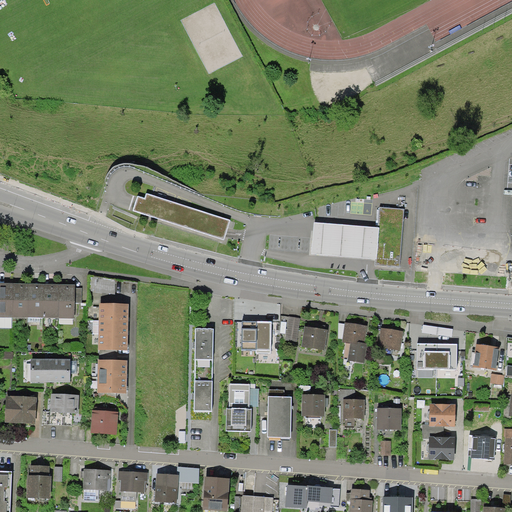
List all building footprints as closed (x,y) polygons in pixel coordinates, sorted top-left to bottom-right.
[(145,198),(138,196),(135,205),(133,211),(224,239),(226,233),(230,220),(146,194),(145,198)] [(405,209),(379,207),(377,227),(380,228),(377,259),(375,259),(375,265),(399,267),(405,209)] [(377,227),(314,222),(311,254),(375,259),(377,259),(380,228),(377,227)] [(5,283),(0,283),(0,316),(12,317),(13,283),(5,283)] [(21,283),(13,283),(12,317),(28,318),(29,284),(21,283)] [(36,284),(29,284),(28,318),(40,318),(43,318),(44,284),(36,284)] [(52,284),(44,284),(43,318),(59,318),(60,284),(52,284)] [(68,284),(60,284),(59,318),(73,318),(75,318),(75,302),(75,288),(75,284),(68,284)] [(129,304),(99,303),(99,320),(128,321),(128,312),(129,304)] [(0,327),(12,328),(12,317),(0,316),(0,327)] [(300,318),(289,316),(284,344),(296,346),(300,318)] [(128,321),(99,320),(98,334),(128,335),(128,327),(128,321)] [(256,350),(257,321),(250,321),(242,321),(241,349),(256,350)] [(264,321),(257,321),(256,350),(271,350),(272,322),(264,321)] [(355,324),(345,322),(345,324),(342,339),(342,342),(346,342),(350,343),(348,358),(347,360),(364,363),(367,343),(364,343),(367,326),(355,324)] [(438,327),(423,325),(422,332),(437,335),(438,327)] [(316,328),(305,326),(302,347),(324,350),(328,330),(316,328)] [(391,329),(381,327),(378,346),(400,350),(403,331),(391,329)] [(453,329),(438,327),(437,335),(452,337),(453,329)] [(214,329),(195,329),(195,344),(195,360),(213,360),(214,329)] [(128,335),(98,334),(98,349),(128,350),(128,341),(128,335)] [(437,369),(437,343),(427,343),(417,343),(417,369),(437,369)] [(447,344),(437,343),(437,369),(457,370),(457,344),(447,344)] [(488,346),(476,344),(475,352),(475,354),(476,354),(474,364),(473,364),(473,367),(497,370),(497,367),(496,367),(499,349),(498,349),(498,347),(488,346)] [(51,359),(31,359),(30,382),(45,382),(50,382),(51,359)] [(70,359),(51,359),(50,382),(55,382),(70,382),(70,374),(70,361),(70,359)] [(98,360),(97,377),(127,378),(127,369),(127,360),(98,360)] [(213,360),(195,360),(194,381),(213,381),(213,360)] [(504,375),(491,374),(490,383),(503,384),(504,375)] [(127,378),(97,377),(97,393),(127,393),(127,385),(127,378)] [(213,381),(194,381),(194,397),(194,411),(212,411),(213,381)] [(255,384),(230,384),(229,408),(227,408),(226,431),(251,432),(252,413),(252,409),(249,409),(249,406),(250,388),(255,388),(255,384)] [(250,388),(249,406),(258,406),(259,388),(255,388),(250,388)] [(340,400),(344,400),(344,399),(355,399),(355,389),(340,389),(340,400)] [(79,395),(51,394),(50,412),(78,414),(79,395)] [(325,395),(302,394),(302,416),(305,416),(305,418),(321,419),(321,416),(324,417),(325,407),(325,402),(325,398),(325,395)] [(37,397),(7,395),(5,422),(35,424),(36,410),(37,397)] [(269,396),(268,396),(267,437),(291,438),(292,397),(284,397),(269,396)] [(355,399),(344,399),(344,400),(343,418),(345,418),(354,419),(357,419),(364,419),(365,400),(355,399)] [(456,404),(430,404),(429,426),(455,427),(455,415),(456,404)] [(402,408),(377,408),(377,429),(388,429),(401,429),(402,408)] [(118,412),(92,410),(91,433),(117,434),(118,412)] [(354,427),(354,419),(345,418),(345,427),(354,427)] [(496,437),(473,435),(473,449),(471,449),(471,450),(471,458),(490,459),(494,459),(496,437)] [(455,437),(429,436),(429,459),(454,460),(455,448),(455,437)] [(391,441),(381,441),(380,455),(391,455),(391,441)] [(39,465),(30,465),(30,475),(27,475),(26,498),(50,499),(51,476),(49,476),(50,466),(39,465)] [(177,466),(177,475),(179,475),(178,482),(199,483),(199,468),(177,466)] [(63,467),(55,467),(54,481),(62,481),(63,467)] [(111,470),(84,469),(84,471),(84,475),(84,478),(83,489),(110,490),(111,470)] [(0,471),(0,511),(9,511),(11,494),(12,472),(0,471)] [(133,472),(119,471),(118,480),(121,480),(120,491),(144,493),(145,481),(148,482),(148,473),(133,472)] [(168,474),(157,473),(155,502),(177,503),(178,482),(179,475),(177,475),(168,474)] [(218,477),(205,476),(203,509),(227,511),(230,478),(218,477)] [(306,501),(307,486),(287,485),(286,507),(307,508),(307,501),(306,501)] [(333,487),(307,485),(307,486),(306,501),(307,501),(331,503),(332,503),(333,488),(333,487)] [(340,489),(333,488),(332,503),(331,503),(331,506),(339,507),(340,489)] [(361,490),(351,489),(350,499),(351,499),(349,511),(372,511),(373,500),(371,500),(372,497),(370,497),(370,490),(361,490)] [(272,511),(273,498),(243,495),(241,511),(272,511)] [(393,497),(383,497),(382,511),(412,511),(413,498),(405,497),(393,497)] [(483,511),(484,507),(484,499),(471,499),(470,511),(483,511)]
